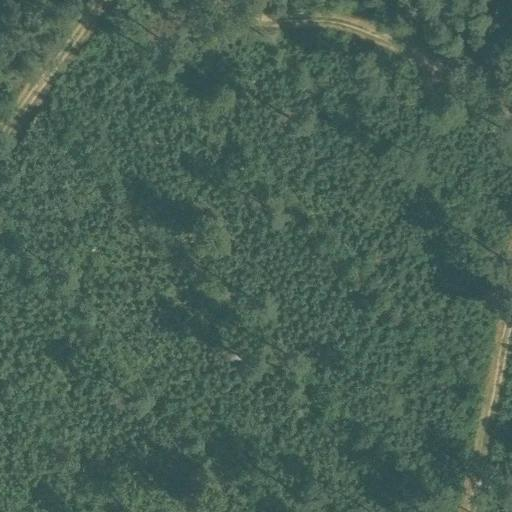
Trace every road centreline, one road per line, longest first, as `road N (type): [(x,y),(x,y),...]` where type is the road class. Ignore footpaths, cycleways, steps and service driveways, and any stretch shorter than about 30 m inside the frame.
road 1 (track): [(468,511),(511,289)]
road 2 (track): [(400,49),(329,22),(259,22),(220,0)]
road 3 (track): [(0,137),(93,0)]
road 4 (track): [(511,104),(400,49)]
